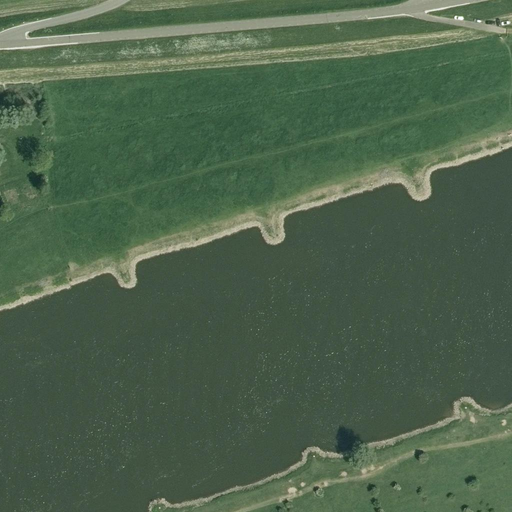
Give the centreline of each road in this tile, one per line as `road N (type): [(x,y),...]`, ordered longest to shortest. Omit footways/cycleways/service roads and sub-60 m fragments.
road 1 (tertiary): [(8,43),(410,9)]
road 2 (tertiary): [(8,43),(11,34),(121,0)]
